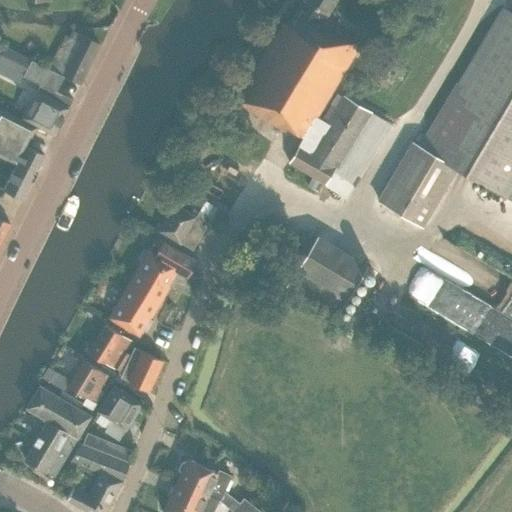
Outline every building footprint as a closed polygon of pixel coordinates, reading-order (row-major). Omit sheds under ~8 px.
[(283,22),(235,101),(283,129),(285,126),(303,137),(289,161),(325,183),(347,197),(392,125),(369,109),(343,94),(326,122),(315,115),(359,42),(321,20),(332,0),(301,0),(287,24),(283,22)] [(511,14),(502,9),(421,147),(414,143),(379,202),(421,227),(456,168),(508,199),(511,190),(511,14)] [(69,38),(65,36),(48,67),(80,84),(99,44),(73,30),(69,38)] [(2,44),(0,48),(0,72),(20,82),(23,75),(24,74),(32,59),(2,44)] [(55,91),(40,84),(23,118),(55,134),(69,107),(68,106),(72,99),(55,91)] [(30,181),(32,180),(37,171),(37,167),(44,154),(27,145),(36,126),(0,108),(0,154),(16,163),(3,188),(22,197),(30,181)] [(159,231),(181,243),(193,250),(212,219),(200,212),(197,217),(174,204),(159,231)] [(0,243),(10,224),(0,219),(0,243)] [(367,266),(317,236),(288,285),(338,315),(367,266)] [(156,251),(149,247),(147,250),(144,248),(138,258),(141,260),(108,317),(140,336),(170,286),(173,287),(178,279),(185,282),(191,272),(190,271),(196,260),(163,240),(156,251)] [(511,350),(511,310),(477,289),(461,316),(492,335),(495,330),(507,337),(502,345),(511,350)] [(121,334),(105,324),(88,353),(104,363),(113,368),(130,339),(121,334)] [(143,351),(134,347),(126,365),(124,364),(129,355),(123,352),(115,368),(119,371),(118,372),(122,374),(121,376),(129,380),(129,381),(147,389),(162,359),(143,351)] [(107,374),(83,359),(67,386),(91,401),(107,374)] [(79,408),(82,403),(60,390),(64,383),(53,376),(45,388),(40,385),(26,407),(47,420),(24,459),(45,471),(45,470),(54,476),(90,415),(79,408)] [(96,410),(111,419),(104,430),(118,439),(124,428),(141,402),(113,384),(96,410)] [(132,449),(87,432),(86,434),(85,438),(82,444),(127,461),(132,449)] [(88,492),(74,485),(66,499),(89,511),(105,511),(122,481),(128,462),(81,443),(71,460),(99,472),(88,492)] [(232,511),(260,511),(243,497),(238,503),(223,491),(231,474),(218,468),(216,472),(188,458),(177,480),(218,500),(218,499),(232,511)] [(163,511),(212,511),(218,500),(177,480),(163,511)]
